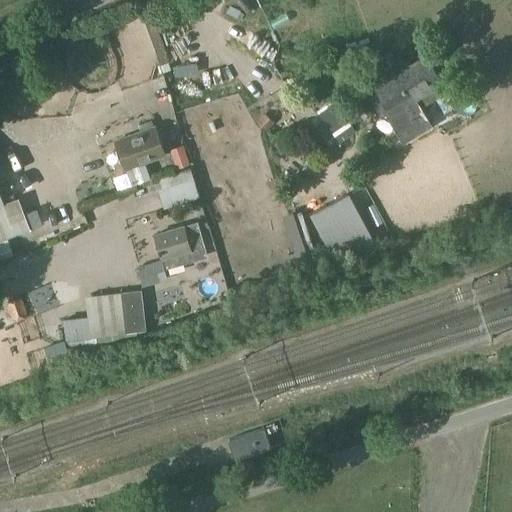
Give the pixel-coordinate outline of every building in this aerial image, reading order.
[(378,94),(390,114),(387,116),(404,143),(431,126),(419,107),(448,89),(430,61),(378,94)] [(319,113),(339,142),(356,131),(335,101),(319,113)] [(144,161),(165,154),(155,126),(116,141),(118,146),(116,150),(120,161),(124,162),(126,168),(132,186),(151,179),(144,161)] [(177,181),(189,174),(180,159),(168,166),(177,181)] [(158,202),(162,222),(200,214),(196,194),(158,202)] [(349,194),(311,213),(335,262),(373,242),(349,194)] [(0,239),(15,234),(4,203),(0,204),(0,239)] [(197,224),(184,228),(183,226),(156,233),(160,248),(159,249),(161,257),(165,256),(167,266),(206,255),(197,224)] [(298,255),(308,254),(305,230),(295,231),(298,255)] [(142,286),(160,281),(154,262),(137,267),(142,286)] [(67,339),(69,348),(73,354),(113,348),(147,336),(141,289),(86,295),(90,336),(67,339)] [(26,314),(21,300),(15,297),(12,298),(9,300),(7,304),(12,317),(16,320),(24,320),(26,314)] [(51,369),(72,361),(65,340),(43,347),(51,369)] [(235,459),(272,447),(266,428),(229,440),(235,459)]
